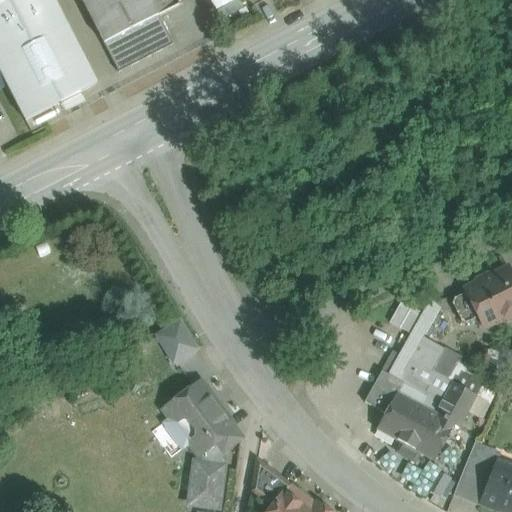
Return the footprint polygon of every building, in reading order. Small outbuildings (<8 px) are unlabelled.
[(0,0),(0,72),(6,85),(25,122),(62,102),(80,93),(97,85),(53,0),(0,0)] [(80,0),(103,44),(158,17),(182,5),(180,2),(178,3),(176,0),(80,0)] [(158,17),(103,44),(118,74),(173,46),(158,17)] [(62,102),(66,109),(84,100),(80,93),(62,102)] [(490,274),(476,282),(475,283),(476,285),(465,290),(466,294),(454,300),(452,305),(461,323),(466,325),(479,319),(484,329),(495,324),(496,325),(498,326),(511,318),(511,278),(507,269),(493,276),(492,275),(490,274)] [(411,335),(388,376),(382,373),(376,383),(393,392),(403,373),(410,361),(422,339),(439,309),(430,300),(422,315),(411,335)] [(390,324),(411,335),(422,315),(401,303),(390,324)] [(180,323),(157,337),(171,361),(173,365),(196,351),(180,323)] [(443,351),(422,339),(410,361),(431,372),(443,351)] [(464,363),(443,351),(431,372),(452,384),(464,363)] [(441,405),(425,398),(431,388),(403,373),(393,392),(397,394),(385,415),(376,431),(434,463),(454,427),(454,426),(435,416),(441,405)] [(173,422),(177,422),(191,441),(194,445),(225,422),(226,420),(225,417),(211,398),(211,396),(211,394),(201,381),(169,406),(166,409),(166,413),(167,417),(169,420),(173,422)] [(393,392),(376,383),(364,403),(385,415),(397,394),(393,392)] [(476,398),(452,384),(441,405),(435,416),(454,426),(454,427),(458,430),(476,398)] [(225,422),(194,445),(191,441),(190,445),(191,449),(193,452),(196,454),(200,455),(202,455),(204,454),(215,446),(223,456),(241,443),(225,422)] [(474,445),(463,471),(477,476),(488,450),(474,445)] [(215,446),(204,454),(202,455),(201,463),(197,464),(195,466),(193,467),(193,470),(189,500),(189,502),(190,504),(192,506),(195,508),(219,511),(225,467),(221,466),(223,456),(215,446)] [(488,450),(477,476),(489,481),(494,468),(499,455),(488,450)] [(290,487),(257,462),(252,493),(273,508),(284,492),(286,493),(290,487)] [(511,511),(511,470),(510,475),(494,468),(489,481),(480,502),(506,511),(511,511)] [(477,476),(463,471),(453,497),(478,507),(480,502),(489,481),(477,476)] [(310,511),(316,505),(291,486),(290,487),(286,493),(310,511)] [(310,511),(286,493),(284,492),(273,508),(269,511),(326,511),(317,504),(316,505),(310,511)]
